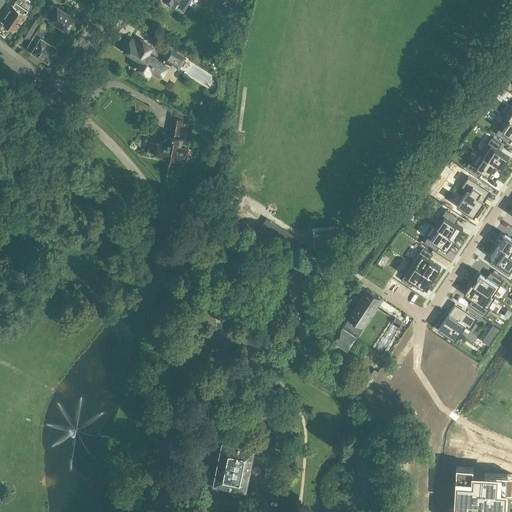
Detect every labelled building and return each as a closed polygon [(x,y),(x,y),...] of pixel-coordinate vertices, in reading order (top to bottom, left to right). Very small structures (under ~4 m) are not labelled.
[(25,0),(16,0),(16,2),(13,6),(2,21),(7,24),(7,26),(10,28),(12,27),(16,30),(26,15),(33,5),(25,0)] [(164,0),(171,5),(172,3),(175,5),(177,5),(175,8),(182,12),(190,0),(155,0),(162,4),(164,0)] [(54,13),(50,20),(68,31),(76,18),(58,7),(57,7),(52,4),(48,10),(54,13)] [(33,16),(30,21),(21,35),(28,39),(40,21),(33,16)] [(56,49),(42,40),(49,30),(41,26),(32,42),(33,42),(29,49),(33,52),(32,54),(38,58),(39,56),(42,58),(41,59),(46,62),(47,61),(48,62),(56,49)] [(160,78),(169,64),(179,70),(186,59),(170,49),(164,60),(164,61),(163,64),(147,54),(152,47),(140,40),(138,43),(132,39),(125,51),(142,62),(137,68),(149,76),(151,72),(160,78)] [(499,128),(496,134),(508,142),(511,137),(511,121),(505,117),(499,128)] [(164,144),(158,143),(157,143),(150,142),(148,152),(155,153),(155,154),(159,155),(159,157),(182,161),(182,159),(186,160),(188,148),(181,147),(183,139),(179,138),(181,130),(184,130),(185,121),(172,118),(170,128),(172,128),(170,137),(166,136),(164,144)] [(198,138),(209,144),(213,137),(203,130),(198,138)] [(488,143),(481,154),(502,168),(510,158),(498,149),(501,144),(491,138),(488,143)] [(469,162),(466,167),(480,177),(483,171),(495,179),(502,168),(481,154),(479,153),(472,164),(469,162)] [(452,171),(447,167),(431,190),(437,194),(443,185),(446,180),(452,171)] [(467,191),(456,206),(474,217),(480,207),(484,201),(482,200),(477,197),(483,187),(468,176),(461,187),(467,191)] [(442,214),(435,225),(456,240),(463,229),(453,222),(456,216),(447,210),(443,215),(442,214)] [(266,219),(256,235),(270,244),(268,247),(281,255),(286,246),(295,252),(302,242),(270,221),(266,219)] [(428,237),(424,242),(435,249),(438,244),(449,251),(456,240),(435,225),(433,224),(425,235),(428,237)] [(511,238),(505,234),(498,245),(511,254),(511,238)] [(313,237),(314,250),(340,248),(339,235),(313,237)] [(511,254),(498,245),(491,256),(502,264),(499,269),(509,276),(511,271),(511,268),(511,266),(511,254)] [(418,252),(411,263),(434,279),(441,268),(429,259),(433,254),(423,248),(419,253),(418,252)] [(405,275),(401,280),(411,287),(415,281),(427,289),(434,279),(411,263),(403,274),(405,275)] [(319,304),(317,300),(320,298),(313,286),(316,285),(314,283),(312,284),(306,271),(303,272),(302,268),(283,277),(288,288),(295,303),(301,313),(303,312),(304,314),(318,308),(317,305),(319,304)] [(479,272),(471,283),(493,297),(500,286),(499,286),(503,280),(492,273),(489,279),(479,272)] [(471,283),(464,294),(474,301),(471,306),(485,316),(489,309),(488,308),(495,298),(493,297),(471,283)] [(338,345),(347,351),(357,337),(363,328),(362,328),(381,300),(367,290),(332,343),(337,347),(338,345)] [(444,319),(438,329),(455,341),(465,326),(470,329),(477,319),(462,309),(456,318),(450,315),(448,313),(444,319)] [(395,318),(392,323),(399,327),(400,325),(401,326),(402,325),(401,324),(402,322),(395,318)] [(500,329),(493,325),(489,331),(496,336),(500,329)] [(234,485),(246,488),(255,446),(223,440),(214,481),(227,484),(226,485),(233,487),(234,485)] [(511,511),(511,500),(506,500),(506,491),(507,475),(484,474),(473,473),(458,472),(456,494),(456,506),(455,511),(511,511)]
